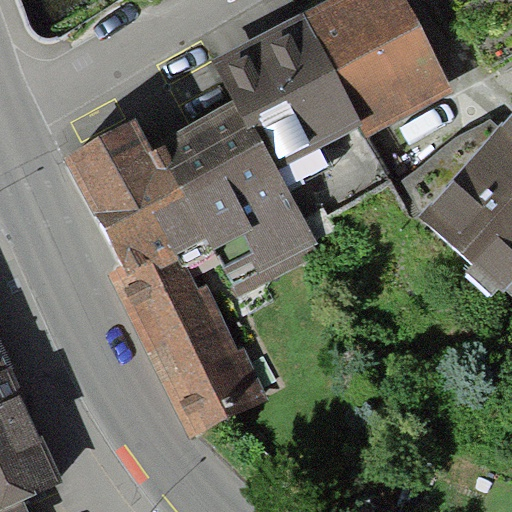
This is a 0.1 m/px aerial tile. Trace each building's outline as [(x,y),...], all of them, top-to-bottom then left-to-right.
[(343,142),(445,88),(398,0),(352,0),(325,14),(241,58),(216,71),(234,106),(161,144),(146,152),(136,132),(68,167),(127,279),(117,284),(156,358),(194,431),(260,397),(211,305),(312,252),(293,216),(363,180),(343,142)] [(505,307),(511,299),(511,144),(427,235),(505,307)] [(0,369),(11,365),(0,340),(0,369)] [(11,365),(0,369),(0,505),(24,495),(60,478),(11,365)] [(32,511),(24,495),(0,505),(0,511),(32,511)]
